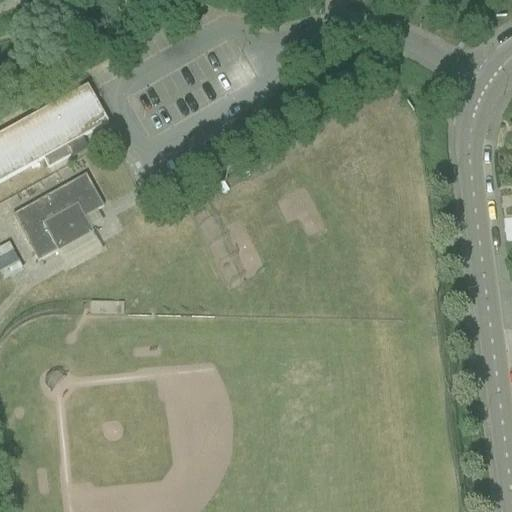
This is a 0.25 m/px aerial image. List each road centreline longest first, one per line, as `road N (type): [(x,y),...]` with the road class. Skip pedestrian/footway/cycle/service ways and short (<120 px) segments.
road 1 (residential): [(252,57),(336,28),(373,30),(486,89)]
road 2 (tertiary): [(511,502),(482,278)]
road 3 (tertiary): [(482,278),(467,140),(486,89)]
